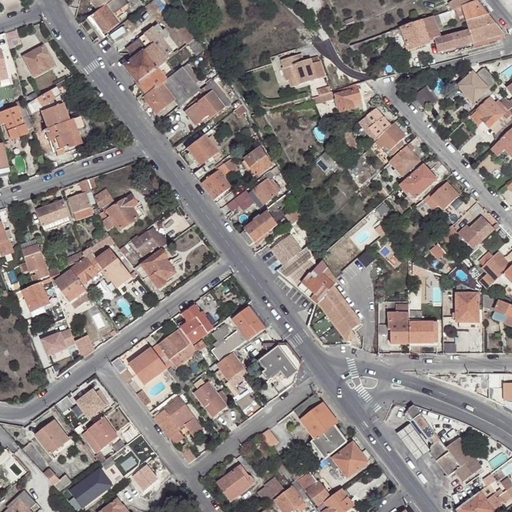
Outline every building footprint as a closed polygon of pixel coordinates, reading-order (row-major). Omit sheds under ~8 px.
[(0,0),(0,8),(20,3),(18,0),(0,0)] [(91,0),(90,1),(97,11),(105,5),(108,2),(111,0),(91,0)] [(105,5),(113,15),(128,3),(125,0),(121,0),(112,7),(108,2),(105,5)] [(453,0),(448,4),(452,10),(460,7),(476,1),(475,0),(453,0)] [(476,1),(460,7),(464,18),(465,23),(488,15),(476,1)] [(0,8),(0,13),(0,14),(21,7),(20,3),(0,8)] [(97,11),(89,17),(102,35),(118,22),(113,15),(105,5),(97,11)] [(460,7),(452,10),(455,20),(464,18),(460,7)] [(455,20),(452,10),(430,19),(432,27),(455,20)] [(186,43),(196,36),(181,15),(170,23),(186,43)] [(472,44),(504,34),(488,15),(465,23),(468,31),(472,44)] [(435,41),(436,41),(432,27),(430,19),(410,26),(401,30),(402,33),(409,52),(430,44),(435,41)] [(156,66),(165,60),(165,59),(173,52),(152,25),(142,32),(143,33),(147,38),(150,43),(146,46),(142,41),(129,51),(132,56),(122,64),(136,82),(156,66)] [(7,37),(8,41),(20,37),(17,29),(6,33),(7,37)] [(402,33),(401,30),(388,34),(390,39),(395,37),(395,36),(402,33)] [(455,49),(472,44),(468,31),(451,36),(455,49)] [(143,33),(125,47),(129,51),(142,41),(146,46),(150,43),(147,38),(143,33)] [(435,41),(438,54),(455,49),(451,36),(436,41),(435,41)] [(10,48),(22,44),(20,37),(8,41),(10,48)] [(195,52),(200,48),(195,42),(190,45),(195,52)] [(34,76),(50,68),(45,57),(49,54),(43,44),(23,55),(34,76)] [(351,48),(353,54),(365,50),(363,44),(351,48)] [(0,79),(0,80),(9,77),(1,48),(0,48),(0,79)] [(301,54),(282,60),(284,67),(282,68),(286,82),(288,81),(290,88),(300,85),(326,78),(321,62),(312,65),(311,60),(303,62),(301,54)] [(406,62),(409,73),(419,70),(422,69),(419,59),(406,62)] [(136,82),(145,94),(166,78),(156,66),(136,82)] [(179,106),(198,91),(199,90),(182,66),(166,78),(145,94),(159,112),(174,100),(179,106)] [(491,88),(497,82),(481,66),(475,72),(491,88)] [(475,103),(490,90),(471,70),(462,79),(464,82),(459,86),(475,103)] [(217,83),(225,77),(222,73),(199,90),(198,91),(201,95),(207,90),(208,92),(196,102),(198,105),(194,108),(203,120),(207,117),(209,119),(229,104),(217,88),(217,83)] [(504,105),(509,111),(511,108),(511,83),(506,89),(511,96),(511,100),(511,101),(508,97),(502,103),(504,105)] [(336,92),(338,99),(341,110),(364,104),(360,91),(358,85),(336,92)] [(426,110),(437,100),(424,86),(413,96),(426,110)] [(41,105),(61,94),(56,87),(37,98),(41,105)] [(316,90),(318,97),(329,94),(331,93),(329,87),(316,90)] [(329,94),(332,101),(338,99),(336,92),(331,93),(329,94)] [(318,97),(315,98),(317,105),(332,101),(329,94),(318,97)] [(508,115),(511,113),(509,111),(504,105),(500,109),(491,99),(477,112),(484,120),(482,122),(489,129),(506,113),(508,115)] [(26,129),(34,126),(27,103),(1,112),(9,131),(24,126),(26,129)] [(65,153),(84,148),(79,132),(77,122),(76,119),(72,120),(67,104),(44,111),(49,129),(46,130),(49,141),(53,140),(56,152),(64,150),(65,153)] [(369,131),(378,139),(392,126),(384,118),(376,109),(367,117),(375,125),(369,131)] [(367,117),(361,123),(369,131),(375,125),(367,117)] [(85,130),(83,121),(77,122),(79,132),(85,130)] [(9,131),(13,141),(28,135),(26,129),(24,126),(9,131)] [(392,126),(378,139),(393,154),(401,147),(398,144),(404,138),(392,126)] [(511,130),(501,140),(508,147),(505,151),(511,157),(511,130)] [(199,167),(217,153),(204,135),(185,149),(195,160),(192,162),(196,167),(199,165),(199,167)] [(505,151),(508,147),(501,140),(495,146),(502,154),(505,151)] [(0,174),(10,173),(4,144),(0,145),(0,174)] [(421,163),(407,147),(389,164),(403,179),(421,163)] [(56,152),(59,160),(67,158),(65,153),(64,150),(56,152)] [(256,177),(271,167),(261,150),(245,160),(256,177)] [(216,170),(218,172),(223,179),(230,174),(231,175),(238,171),(236,169),(238,168),(231,158),(216,170)] [(193,174),(198,180),(209,171),(205,165),(193,174)] [(431,172),(425,166),(403,186),(415,200),(434,182),(428,175),(431,172)] [(218,172),(201,184),(214,201),(230,188),(223,179),(218,172)] [(79,182),(83,195),(86,194),(86,195),(92,193),(87,179),(79,182)] [(259,209),(277,195),(267,181),(249,195),(259,209)] [(428,196),(421,202),(424,204),(420,208),(428,216),(437,207),(443,213),(459,197),(447,183),(430,198),(428,196)] [(73,214),(90,209),(86,195),(86,194),(83,195),(68,199),(73,214)] [(131,209),(136,205),(131,197),(115,207),(108,197),(106,194),(96,201),(101,208),(98,211),(101,216),(99,217),(103,230),(104,232),(115,225),(119,231),(138,220),(131,209)] [(65,201),(37,210),(43,227),(70,217),(65,201)] [(246,233),(241,237),(250,247),(285,220),(272,204),(258,216),(260,219),(244,231),(246,233)] [(292,226),(300,219),(300,217),(294,208),(284,216),(292,226)] [(480,246),(496,231),(483,218),(471,229),(482,240),(478,243),(480,246)] [(0,223),(7,241),(13,239),(7,221),(0,223)] [(448,243),(458,234),(453,227),(442,237),(448,243)] [(154,228),(147,232),(157,246),(160,250),(161,250),(166,246),(158,234),(154,228)] [(466,233),(479,248),(480,246),(478,243),(482,240),(471,229),(466,233)] [(95,245),(108,237),(104,232),(92,239),(95,245)] [(141,257),(157,246),(147,232),(138,238),(139,240),(137,242),(139,246),(135,249),(141,257)] [(18,237),(20,245),(35,240),(33,233),(18,237)] [(169,244),(162,234),(160,233),(158,234),(166,246),(169,244)] [(302,252),(290,235),(285,239),(297,256),(302,252)] [(92,259),(90,252),(104,244),(106,247),(113,243),(108,237),(95,245),(89,249),(83,253),(86,261),(92,259)] [(298,288),(318,305),(334,318),(340,326),(343,332),(350,328),(336,308),(332,305),(323,298),(324,297),(328,292),(325,287),(309,275),(315,267),(313,263),(311,252),(310,247),(309,248),(308,247),(302,252),(297,256),(285,239),(270,249),(282,266),(276,271),(298,288)] [(37,245),(35,240),(20,245),(25,258),(26,258),(41,252),(38,244),(37,245)] [(466,251),(470,255),(476,250),(472,246),(466,251)] [(265,256),(276,271),(282,266),(270,249),(265,256)] [(167,259),(161,250),(160,250),(140,264),(157,288),(166,283),(164,280),(174,273),(170,267),(174,264),(171,260),(167,263),(165,260),(167,259)] [(354,262),(361,271),(374,259),(367,250),(354,262)] [(102,271),(116,289),(127,280),(121,272),(124,270),(109,251),(94,262),(102,271)] [(52,278),(59,275),(57,269),(48,273),(41,252),(26,258),(31,273),(38,270),(40,275),(38,276),(39,280),(49,275),(50,279),(52,278)] [(86,261),(83,253),(65,261),(68,267),(86,261)] [(490,253),(479,263),(484,268),(491,261),(494,259),(495,258),(490,253)] [(480,282),(488,290),(501,278),(505,275),(511,267),(499,254),(495,258),(494,259),(491,261),(484,268),(483,269),(488,274),(480,282)] [(102,271),(94,262),(92,259),(86,261),(68,267),(82,286),(102,271)] [(334,280),(321,259),(315,267),(309,275),(325,287),(334,280)] [(53,280),(55,285),(56,284),(69,302),(85,290),(82,286),(68,267),(59,275),(52,278),(53,280)] [(475,280),(482,275),(476,268),(470,273),(475,280)] [(131,277),(124,270),(121,272),(127,280),(131,277)] [(511,282),(505,275),(501,278),(511,288),(511,282)] [(333,286),(337,284),(334,280),(325,287),(328,292),(333,286)] [(467,286),(457,282),(457,290),(467,290),(467,286)] [(51,304),(41,283),(34,285),(22,291),(33,317),(46,312),(44,307),(51,304)] [(350,328),(352,331),(362,324),(333,286),(328,292),(324,297),(323,298),(332,305),(336,308),(350,328)] [(90,297),(85,290),(69,302),(73,308),(90,297)] [(421,292),(410,292),(409,312),(421,312),(421,292)] [(511,305),(484,294),(484,306),(496,311),(510,317),(507,324),(511,326),(511,305)] [(457,320),(478,320),(478,295),(457,295),(457,320)] [(310,327),(325,347),(349,344),(348,343),(343,332),(340,326),(334,318),(318,305),(310,327)] [(395,305),(395,313),(407,312),(407,305),(395,305)] [(210,326),(201,313),(199,314),(194,307),(182,316),(188,324),(181,329),(190,341),(195,337),(197,339),(205,333),(204,331),(210,326)] [(232,320),(248,341),(265,329),(249,307),(232,320)] [(496,311),(493,319),(507,324),(510,317),(496,311)] [(409,321),(409,344),(438,344),(438,323),(423,323),(423,320),(423,318),(421,317),(421,312),(409,312),(409,313),(409,314),(409,321)] [(409,313),(389,313),(389,322),(409,321),(409,314),(409,313)] [(391,344),(409,344),(409,321),(389,322),(389,333),(391,333),(391,344)] [(71,332),(70,329),(70,328),(42,338),(49,356),(66,349),(65,347),(75,343),(71,332)] [(348,343),(356,338),(352,331),(350,328),(343,332),(348,343)] [(151,350),(166,369),(173,364),(170,360),(187,348),(175,332),(151,350)] [(89,337),(75,343),(81,360),(93,351),(89,337)] [(231,352),(242,344),(237,337),(226,345),(231,352)] [(193,346),(197,353),(205,347),(201,341),(193,346)] [(173,364),(176,369),(197,353),(193,346),(191,345),(187,348),(170,360),(173,364)] [(301,365),(287,346),(279,347),(298,372),(301,365)] [(289,383),(293,385),(298,372),(279,347),(263,348),(265,356),(258,361),(265,370),(261,373),(267,381),(271,378),(276,385),(283,380),(289,383)] [(151,381),(166,369),(151,350),(129,366),(146,389),(153,383),(151,381)] [(221,372),(215,376),(219,382),(226,378),(234,389),(250,376),(232,353),(217,365),(221,372)] [(111,363),(126,383),(133,378),(118,358),(111,363)] [(184,383),(175,371),(170,374),(181,389),(191,382),(189,379),(184,383)] [(276,385),(272,387),(279,396),(293,385),(289,383),(283,380),(276,385)] [(214,416),(228,406),(218,393),(210,381),(195,391),(214,416)] [(98,401),(103,408),(109,403),(97,386),(92,390),(99,400),(98,401)] [(95,414),(103,408),(98,401),(99,400),(92,390),(76,401),(83,410),(89,406),(95,414)] [(152,402),(142,390),(136,395),(145,407),(152,402)] [(505,408),(505,396),(497,390),(490,399),(500,405),(505,408)] [(228,406),(231,404),(222,391),(218,393),(228,406)] [(315,394),(293,411),(304,426),(297,431),(304,441),(311,436),(314,439),(311,442),(324,460),(337,450),(347,443),(334,425),(336,423),(315,394)] [(66,396),(54,405),(61,413),(73,404),(66,396)] [(179,399),(153,418),(169,438),(177,432),(176,430),(190,420),(187,416),(194,411),(187,401),(184,404),(179,399)] [(131,423),(118,405),(105,414),(118,432),(131,423)] [(447,448),(413,405),(408,409),(409,410),(405,413),(404,414),(404,415),(404,417),(405,419),(406,421),(408,421),(409,422),(411,422),(413,421),(431,444),(430,446),(430,447),(429,448),(430,449),(430,451),(431,451),(429,453),(448,477),(454,472),(461,467),(447,448)] [(204,430),(195,418),(185,425),(194,438),(204,430)] [(49,456),(69,441),(54,421),(34,436),(49,456)] [(95,425),(105,438),(109,435),(99,423),(95,425)] [(410,424),(397,434),(417,461),(430,451),(410,424)] [(110,445),(105,438),(95,425),(82,436),(96,455),(110,445)] [(128,444),(140,435),(133,425),(120,435),(128,444)] [(73,430),(77,435),(82,432),(78,427),(73,430)] [(268,429),(260,435),(269,447),(278,441),(268,429)] [(183,439),(177,432),(169,438),(174,446),(183,439)] [(155,454),(140,435),(128,444),(125,445),(140,465),(155,454)] [(482,468),(459,438),(447,448),(461,467),(454,472),(463,483),(482,468)] [(72,445),(69,441),(49,456),(52,460),(72,445)] [(350,441),(347,443),(337,450),(341,454),(332,461),(346,480),(367,464),(350,441)] [(306,445),(319,463),(324,460),(311,442),(306,445)] [(184,444),(177,449),(188,464),(195,459),(184,444)] [(94,458),(99,465),(105,460),(100,454),(94,458)] [(306,473),(300,465),(289,472),(295,481),(306,473)] [(54,486),(60,481),(51,468),(43,474),(54,486)] [(250,491),(253,489),(238,469),(216,484),(230,502),(249,488),(250,491)] [(310,472),(296,483),(297,484),(305,493),(307,492),(319,508),(326,502),(331,498),(319,482),(318,483),(310,472)] [(266,489),(273,498),(284,489),(277,478),(265,487),(266,489)] [(70,505),(76,511),(95,498),(83,481),(68,492),(75,501),(70,505)] [(297,484),(292,488),(303,503),(309,499),(305,493),(297,484)] [(498,493),(491,484),(488,486),(492,492),(494,491),(497,494),(498,493)] [(31,511),(30,511),(35,507),(43,500),(30,487),(12,503),(14,506),(7,511),(31,511)] [(290,511),(297,507),(303,503),(292,488),(275,501),(282,511),(290,511)] [(264,504),(267,502),(273,498),(266,489),(257,495),(264,504)] [(342,490),(331,498),(326,502),(330,508),(324,511),(345,511),(354,506),(342,490)] [(494,494),(501,504),(503,503),(499,497),(501,496),(498,493),(497,494),(494,491),(492,492),(494,494)] [(511,505),(501,491),(498,493),(501,496),(499,497),(503,503),(501,504),(505,510),(511,505)] [(481,492),(457,510),(458,511),(502,511),(505,510),(501,504),(494,494),(486,500),(481,492)] [(127,511),(122,505),(120,506),(115,499),(97,511),(127,511)] [(297,507),(300,511),(306,507),(303,503),(297,507)]
